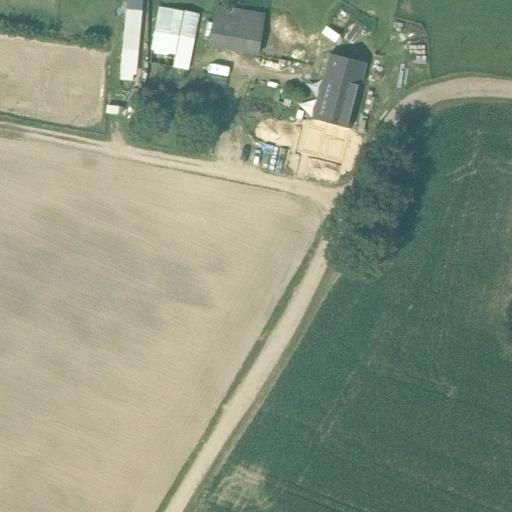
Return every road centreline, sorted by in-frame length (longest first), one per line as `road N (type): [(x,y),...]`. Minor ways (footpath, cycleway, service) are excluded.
road 1 (track): [(173,511),(394,106),(445,84),(511,90)]
road 2 (track): [(347,191),(0,118)]
